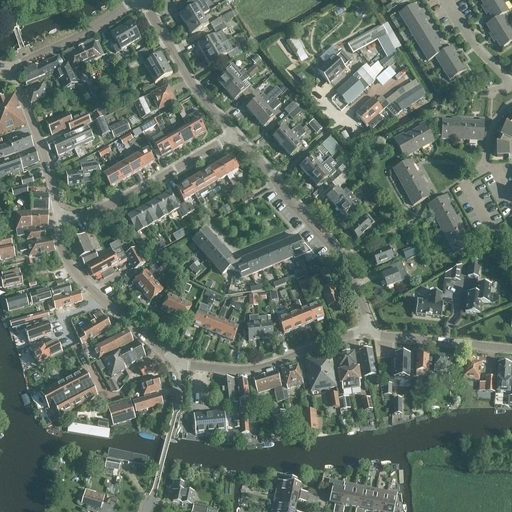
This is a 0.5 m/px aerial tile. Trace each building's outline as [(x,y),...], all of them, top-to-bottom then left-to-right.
[(186,12),(180,16),(186,26),(209,12),(202,0),(194,0),(183,7),(186,12)] [(479,0),(483,6),(481,7),(484,11),(501,0),(479,0)] [(493,21),(502,16),(509,12),(501,0),(484,11),(486,15),(489,14),(493,21)] [(406,27),(424,16),(421,12),(419,13),(414,5),(398,15),(406,27)] [(211,24),(214,30),(224,24),(224,23),(234,18),(234,17),(238,15),(235,10),(231,12),(231,13),(223,17),(211,24)] [(203,16),(186,26),(192,36),(209,26),(203,16)] [(413,38),(429,29),(424,21),(426,20),(424,16),(406,27),(413,38)] [(492,39),(509,28),(502,16),(493,21),(486,25),(491,33),(489,35),(492,39)] [(121,29),(131,46),(141,40),(131,23),(121,29)] [(227,29),(224,24),(214,30),(217,35),(227,29)] [(353,54),(388,35),(383,27),(348,46),(353,54)] [(511,42),(511,32),(509,28),(492,39),(494,43),(496,42),(501,50),(511,42)] [(131,46),(121,29),(111,34),(115,42),(110,44),(116,55),(121,52),(131,46)] [(429,29),(413,38),(420,50),(438,39),(436,35),(434,36),(429,29)] [(215,36),(198,46),(204,56),(221,46),(228,42),(222,33),(215,36)] [(296,38),(290,41),(298,57),(305,54),(303,49),(297,37),(296,38)] [(428,62),(435,58),(443,52),(439,45),(441,43),(438,39),(420,50),(428,62)] [(65,56),(68,63),(72,71),(85,65),(91,79),(94,77),(88,64),(101,58),(104,56),(97,42),(94,43),(65,56)] [(221,46),(204,56),(209,66),(227,56),(221,46)] [(442,69),(458,60),(453,52),(455,51),(452,46),(443,52),(435,58),(442,69)] [(139,60),(149,54),(145,49),(136,54),(139,60)] [(231,60),(242,54),(239,49),(229,54),(231,60)] [(353,64),(341,51),(335,57),(334,56),(318,71),(330,85),(346,70),(346,69),(353,64)] [(349,106),(400,60),(393,52),(380,64),(378,63),(370,70),(366,66),(336,92),(349,106)] [(150,74),(167,65),(161,55),(144,64),(150,74)] [(256,65),(261,61),(257,56),(251,61),(256,65)] [(42,65),(47,77),(55,74),(58,81),(59,81),(63,91),(77,85),(72,71),(68,63),(63,65),(59,57),(42,65)] [(462,67),(458,60),(442,69),(450,81),(467,70),(464,66),(462,67)] [(132,71),(142,66),(139,61),(129,66),(132,71)] [(216,81),(226,92),(247,73),(243,69),(240,73),(232,64),(225,71),(226,72),(216,81)] [(27,86),(47,77),(42,65),(25,72),(24,74),(23,76),(27,86)] [(173,74),(167,65),(150,74),(156,84),(173,74)] [(247,73),(226,92),(230,96),(235,102),(241,96),(243,94),(245,96),(249,100),(253,96),(259,91),(258,89),(255,92),(250,87),(245,82),(250,78),(252,79),(259,72),(254,66),(254,67),(247,73)] [(119,83),(112,88),(115,92),(122,88),(119,83)] [(31,106),(49,98),(44,84),(25,91),(27,96),(31,106)] [(94,85),(89,87),(93,98),(96,104),(101,101),(98,94),(94,85)] [(142,98),(142,100),(133,104),(141,120),(151,116),(158,112),(176,104),(168,88),(158,92),(153,85),(143,91),(146,96),(142,98)] [(383,111),(387,108),(395,118),(402,111),(403,111),(426,96),(419,85),(394,101),(389,105),(385,101),(379,107),(372,99),(365,106),(366,107),(356,115),(366,126),(367,126),(371,131),(383,121),(379,116),(383,112),(383,111)] [(252,104),(247,109),(255,119),(276,100),(282,94),(277,88),(266,98),(263,95),(259,91),(253,96),(249,100),(252,104)] [(0,136),(26,126),(15,95),(0,99),(0,136)] [(280,104),(276,100),(255,119),(264,128),(276,117),(271,112),(280,104)] [(288,115),(297,107),(293,103),(284,111),(288,115)] [(179,104),(174,107),(178,113),(183,110),(179,104)] [(293,120),(302,112),(298,108),(289,116),(293,120)] [(99,111),(93,114),(97,121),(103,118),(99,111)] [(184,113),(180,115),(187,127),(194,140),(206,133),(199,122),(199,121),(203,119),(198,111),(187,118),(184,113)] [(72,123),(68,113),(46,123),(51,136),(69,129),(71,133),(91,124),(87,116),(72,123)] [(173,128),(177,126),(173,119),(169,122),(173,128)] [(455,140),(456,119),(452,119),(452,121),(442,121),(441,140),(455,140)] [(456,119),(455,140),(469,141),(470,122),(461,122),(461,119),(456,119)] [(114,139),(124,134),(131,131),(125,120),(109,128),(114,139)] [(149,123),(140,128),(143,134),(157,126),(155,122),(154,120),(149,123)] [(314,120),(308,125),(317,134),(322,130),(314,120)] [(470,122),(469,141),(483,142),(484,120),(480,120),(479,122),(470,122)] [(421,127),(410,134),(419,150),(434,142),(424,123),(420,125),(421,127)] [(506,125),(501,137),(503,138),(511,141),(511,124),(508,127),(506,125)] [(162,125),(158,128),(161,134),(165,139),(172,152),(183,146),(176,133),(171,136),(169,137),(166,132),(162,125)] [(273,139),(281,148),(302,129),(299,125),(290,133),(285,128),(273,139)] [(87,126),(69,134),(76,149),(94,141),(87,126)] [(176,133),(183,146),(194,140),(187,127),(176,133)] [(302,129),(281,148),(290,158),(302,148),(297,142),(306,134),(302,129)] [(107,131),(100,135),(105,145),(112,141),(113,140),(108,131),(107,132),(107,131)] [(76,149),(69,134),(47,144),(50,151),(55,149),(58,157),(76,149)] [(125,137),(128,143),(133,140),(130,134),(125,137)] [(151,142),(148,144),(158,160),(161,159),(172,152),(165,139),(161,134),(157,136),(158,137),(151,141),(151,142)] [(419,150),(410,134),(404,136),(403,134),(394,140),(404,159),(419,150)] [(0,161),(12,157),(34,148),(28,135),(9,142),(10,145),(0,148),(0,161)] [(128,143),(125,137),(119,140),(123,146),(128,143)] [(300,169),(308,178),(331,156),(332,157),(341,149),(331,138),(321,146),(328,153),(322,159),(320,157),(315,162),(311,158),(309,156),(302,162),(305,164),(300,169)] [(499,146),(496,145),(497,158),(508,157),(508,159),(511,159),(511,141),(503,138),(499,146)] [(103,150),(106,155),(111,152),(108,147),(103,150)] [(0,179),(23,173),(22,170),(39,163),(34,149),(13,158),(0,162),(0,179)] [(106,155),(103,150),(98,152),(101,158),(106,155)] [(136,156),(143,169),(154,163),(147,150),(136,156)] [(373,161),(380,157),(375,150),(368,153),(373,161)] [(132,176),(143,169),(136,156),(125,163),(132,176)] [(331,156),(308,178),(317,188),(329,177),(324,171),(333,163),(329,159),(332,157),(331,156)] [(220,164),(228,177),(234,188),(238,186),(232,175),(239,170),(232,157),(220,164)] [(400,182),(416,173),(412,165),(414,164),(412,160),(393,170),(400,182)] [(342,174),(351,166),(347,162),(338,170),(342,174)] [(132,176),(125,163),(119,166),(117,163),(112,165),(121,182),(132,176)] [(81,172),(66,175),(68,187),(90,184),(89,175),(97,173),(92,166),(88,167),(87,164),(80,165),(81,172)] [(209,170),(217,183),(228,177),(220,164),(209,170)] [(121,182),(112,165),(107,168),(109,172),(107,173),(104,166),(99,169),(102,173),(99,174),(101,178),(104,177),(110,188),(121,182)] [(351,166),(342,174),(347,179),(356,171),(351,166)] [(219,187),(217,183),(209,170),(198,176),(208,194),(212,200),(215,198),(214,195),(221,191),(219,187)] [(406,194),(425,184),(423,180),(421,181),(416,173),(400,182),(406,194)] [(327,199),(335,208),(350,194),(346,189),(343,193),(339,189),(347,181),(342,175),(332,184),(337,190),(327,199)] [(202,198),(208,194),(198,176),(187,183),(195,196),(197,200),(201,207),(205,204),(202,198)] [(183,203),(195,196),(187,183),(176,190),(183,203)] [(425,184),(406,194),(413,207),(430,198),(425,189),(427,188),(425,184)] [(5,193),(12,191),(13,197),(28,193),(27,186),(11,189),(4,191),(5,193)] [(243,205),(254,198),(250,191),(239,198),(243,205)] [(374,192),(364,200),(369,205),(379,197),(374,192)] [(159,199),(168,216),(177,211),(178,213),(177,213),(181,220),(187,216),(187,215),(181,205),(176,197),(173,199),(170,193),(159,199)] [(49,211),(48,194),(31,194),(31,202),(25,202),(25,207),(31,207),(30,212),(49,211)] [(350,194),(335,208),(343,217),(344,216),(348,221),(358,212),(354,208),(359,203),(350,194)] [(380,196),(369,206),(372,209),(383,199),(380,196)] [(435,218),(452,209),(447,201),(449,200),(447,196),(428,206),(435,218)] [(148,205),(158,222),(168,216),(159,199),(148,205)] [(185,203),(181,205),(187,215),(194,211),(190,204),(187,206),(185,203)] [(225,214),(232,210),(228,204),(222,208),(225,214)] [(138,211),(148,228),(158,222),(148,205),(138,211)] [(456,217),(452,209),(435,218),(441,230),(460,220),(458,216),(456,217)] [(137,235),(148,228),(138,211),(127,218),(130,224),(126,226),(137,245),(142,242),(137,235)] [(35,228),(48,227),(48,212),(15,214),(16,231),(22,231),(21,229),(35,228)] [(362,218),(349,230),(359,240),(372,228),(370,227),(374,224),(367,217),(364,220),(362,218)] [(460,220),(441,230),(448,243),(465,233),(460,225),(462,224),(460,220)] [(36,231),(35,228),(21,229),(22,231),(16,231),(17,237),(26,236),(27,241),(46,238),(44,230),(36,231)] [(178,232),(182,239),(187,236),(183,230),(178,232)] [(200,250),(213,238),(205,230),(192,242),(200,250)] [(182,239),(178,232),(173,235),(176,242),(182,239)] [(465,233),(448,243),(455,255),(474,245),(471,240),(469,241),(465,233)] [(93,251),(85,235),(70,241),(79,259),(80,258),(84,266),(98,259),(94,251),(93,251)] [(11,237),(0,239),(0,247),(2,247),(2,248),(12,246),(11,237)] [(213,238),(200,250),(207,259),(220,247),(213,238)] [(293,259),(294,261),(312,253),(305,245),(302,247),(298,238),(287,242),(293,259)] [(51,239),(19,245),(20,252),(28,251),(29,257),(55,252),(51,239)] [(157,244),(161,251),(166,248),(162,241),(157,244)] [(112,252),(87,266),(93,276),(96,277),(100,275),(101,274),(104,280),(114,274),(111,269),(119,265),(119,264),(128,259),(134,271),(145,265),(144,263),(136,249),(125,255),(122,248),(121,248),(118,242),(109,246),(112,252)] [(277,246),(283,263),(293,259),(287,242),(277,246)] [(161,251),(157,244),(152,247),(155,254),(161,251)] [(2,247),(0,247),(0,260),(0,261),(15,258),(13,245),(12,246),(2,248),(2,247)] [(266,251),(273,267),(283,263),(277,246),(266,251)] [(220,247),(207,259),(215,267),(228,255),(220,247)] [(377,266),(393,260),(388,247),(372,254),(377,266)] [(420,254),(418,250),(405,256),(406,259),(420,254)] [(256,255),(262,272),(273,267),(266,251),(256,255)] [(223,276),(227,272),(233,273),(235,263),(228,255),(215,267),(223,276)] [(245,259),(252,276),(262,272),(256,255),(245,259)] [(239,274),(241,280),(252,276),(245,259),(235,263),(233,273),(239,274)] [(398,276),(416,269),(412,259),(399,264),(401,269),(396,271),(381,276),(387,289),(401,283),(398,276)] [(468,276),(478,277),(479,262),(470,261),(468,276)] [(165,264),(160,268),(162,270),(164,272),(167,270),(168,268),(165,264)] [(459,281),(461,266),(445,274),(445,279),(459,281)] [(146,271),(133,283),(141,292),(161,275),(164,272),(162,270),(158,273),(154,268),(148,273),(146,271)] [(161,275),(141,292),(150,302),(163,290),(159,285),(168,277),(169,278),(173,274),(168,269),(167,270),(164,272),(161,275)] [(23,284),(19,270),(2,274),(2,278),(0,278),(3,289),(23,284)] [(128,277),(126,278),(124,281),(126,284),(137,274),(134,271),(130,275),(128,276),(128,277)] [(283,273),(277,276),(279,282),(285,279),(283,273)] [(311,278),(298,283),(301,289),(307,287),(314,284),(311,278)] [(328,308),(340,303),(333,288),(332,284),(321,288),(322,292),(328,308)] [(465,313),(479,315),(480,303),(488,304),(490,285),(477,284),(475,294),(467,293),(465,313)] [(53,299),(71,294),(69,285),(51,290),(53,299)] [(32,306),(52,300),(49,289),(29,295),(32,306)] [(286,291),(280,293),(279,293),(282,299),(288,296),(286,291)] [(50,312),(82,302),(79,293),(47,302),(50,312)] [(441,318),(443,303),(441,303),(442,294),(429,293),(428,302),(417,300),(416,315),(441,318)] [(173,316),(180,300),(169,294),(161,311),(173,316)] [(213,306),(215,300),(217,296),(211,294),(207,304),(213,306)] [(9,313),(28,307),(25,296),(5,301),(9,313)] [(180,300),(173,316),(184,322),(192,305),(180,300)] [(308,308),(314,322),(324,318),(318,303),(308,308)] [(203,329),(209,315),(209,313),(206,312),(207,309),(200,306),(192,325),(203,329)] [(314,322),(308,308),(298,312),(304,326),(314,322)] [(304,326),(298,312),(288,316),(294,330),(304,326)] [(16,321),(17,326),(45,318),(44,313),(32,316),(32,317),(27,318),(16,321)] [(83,335),(77,338),(81,346),(110,330),(101,313),(93,317),(96,322),(81,331),(83,335)] [(209,315),(203,329),(213,334),(219,319),(209,315)] [(259,324),(258,316),(249,317),(250,325),(247,325),(248,342),(261,341),(259,324)] [(284,335),(294,330),(288,316),(278,320),(279,322),(284,335)] [(219,319),(213,334),(222,338),(229,323),(223,321),(221,320),(221,319),(218,317),(218,319),(219,319)] [(259,324),(261,341),(273,339),(271,323),(270,317),(264,318),(265,323),(259,324)] [(229,323),(222,338),(232,342),(239,327),(229,323)] [(45,324),(22,333),(26,344),(49,336),(45,324)] [(98,345),(93,349),(98,360),(104,357),(133,342),(127,331),(98,345)] [(111,378),(126,370),(124,368),(145,357),(137,341),(120,350),(102,360),(111,378)] [(39,344),(27,351),(35,367),(60,354),(54,342),(41,349),(39,344)] [(372,350),(359,352),(362,369),(364,378),(376,376),(375,367),(372,350)] [(354,352),(345,354),(351,389),(359,388),(357,375),(355,376),(354,372),(359,372),(356,358),(355,358),(354,352)] [(351,389),(345,354),(336,355),(337,361),(336,361),(338,375),(343,374),(343,378),(341,378),(343,391),(351,389)] [(410,355),(395,354),(394,378),(409,379),(410,355)] [(451,373),(453,356),(435,355),(434,372),(451,373)] [(336,389),(332,362),(331,356),(305,361),(311,393),(336,389)] [(417,377),(428,377),(429,377),(429,374),(429,356),(417,356),(417,377)] [(465,359),(463,379),(479,381),(481,368),(483,369),(484,366),(481,366),(481,363),(474,362),(475,361),(475,360),(465,359)] [(498,363),(496,393),(510,394),(511,364),(498,363)] [(143,377),(153,371),(149,364),(139,370),(143,377)] [(298,366),(282,371),(285,381),(287,387),(288,390),(303,385),(301,377),(298,366)] [(98,397),(84,371),(48,390),(40,394),(50,411),(55,408),(59,417),(98,397)] [(277,372),(253,380),(258,394),(274,389),(277,403),(285,401),(282,387),(277,372)] [(485,377),(485,392),(495,393),(495,378),(485,377)] [(149,397),(149,395),(159,392),(158,387),(160,387),(157,378),(139,383),(143,397),(144,398),(133,402),(136,413),(163,405),(160,394),(149,397)] [(232,379),(221,379),(223,404),(238,403),(235,379),(232,379)] [(247,379),(237,380),(241,408),(250,407),(249,399),(250,399),(247,381),(247,379)] [(113,380),(107,382),(113,393),(118,390),(113,380)] [(392,396),(392,384),(384,384),(384,395),(392,396)] [(331,409),(340,407),(337,393),(329,395),(331,409)] [(349,397),(338,398),(340,407),(340,411),(351,409),(349,397)] [(369,398),(362,400),(365,411),(372,410),(369,398)] [(130,400),(108,407),(113,426),(136,419),(130,400)] [(78,410),(67,417),(70,422),(76,420),(78,410)] [(290,429),(288,423),(285,411),(273,414),(277,431),(290,429)] [(316,411),(303,412),(304,432),(321,431),(321,420),(316,420),(316,411)] [(196,436),(226,433),(224,412),(194,415),(196,436)] [(287,415),(290,428),(296,427),(294,414),(287,415)] [(242,434),(248,433),(247,416),(240,416),(242,434)] [(108,428),(109,421),(99,419),(98,426),(108,428)] [(118,471),(120,462),(107,460),(104,474),(117,477),(118,471)] [(298,496),(300,485),(297,485),(298,480),(285,478),(284,482),(277,481),(275,492),(298,496)] [(329,480),(327,490),(332,491),(329,502),(329,503),(334,504),(334,506),(335,507),(333,511),(338,511),(344,487),(344,483),(329,480)] [(192,505),(195,493),(183,490),(184,483),(174,481),(172,491),(175,491),(173,502),(192,505)] [(344,487),(338,511),(343,511),(345,507),(350,508),(355,486),(344,483),(344,487)] [(114,495),(116,487),(108,485),(106,493),(114,495)] [(360,511),(365,491),(365,488),(355,486),(350,508),(356,509),(355,511),(356,511),(355,511),(360,511)] [(371,511),(375,493),(376,490),(365,488),(365,491),(360,511),(365,511),(366,511),(370,511),(371,511)] [(382,511),(387,492),(376,490),(375,493),(371,511),(382,511)] [(86,491),(82,505),(100,510),(104,497),(86,491)] [(300,496),(298,496),(275,492),(273,502),(296,507),(297,501),(306,503),(306,498),(300,497),(300,496)] [(387,492),(382,511),(393,511),(397,494),(387,492)] [(273,502),(270,511),(295,511),(296,507),(273,502)]
